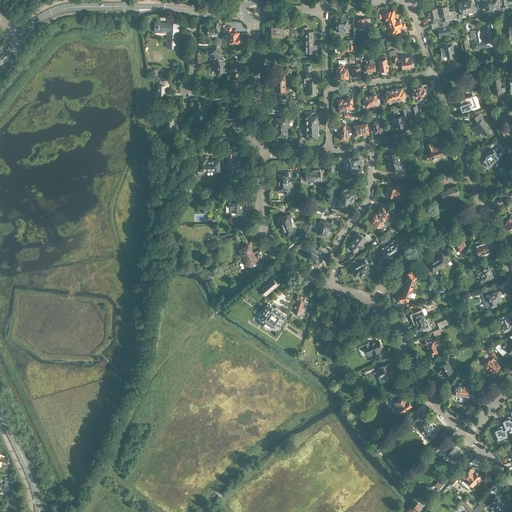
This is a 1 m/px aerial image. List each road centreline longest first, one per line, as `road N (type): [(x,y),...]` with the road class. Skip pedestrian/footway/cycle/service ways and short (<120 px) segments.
road 1 (residential): [(257,142),(187,144),(198,10)]
road 2 (tertiary): [(17,40),(63,8),(198,10)]
road 3 (secondary): [(468,438),(420,387),(388,320),(371,304)]
road 4 (secondary): [(331,287),(287,264),(268,239),(258,155)]
road 5 (residential): [(331,287),(338,239),(370,185),(372,143)]
road 6 (residential): [(371,304),(394,266),(483,212)]
road 7 (secondary): [(257,142),(254,19)]
